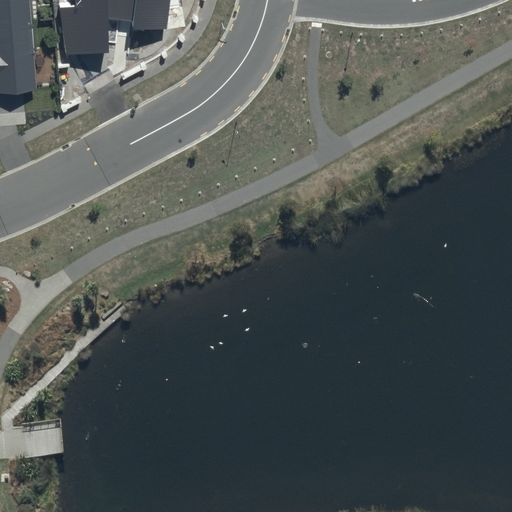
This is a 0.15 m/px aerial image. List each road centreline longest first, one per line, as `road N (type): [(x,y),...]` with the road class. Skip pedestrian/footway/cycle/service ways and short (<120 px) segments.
road 1 (residential): [(0,209),(208,99),(250,49),(267,0)]
road 2 (residential): [(320,0),(387,8),(444,0)]
